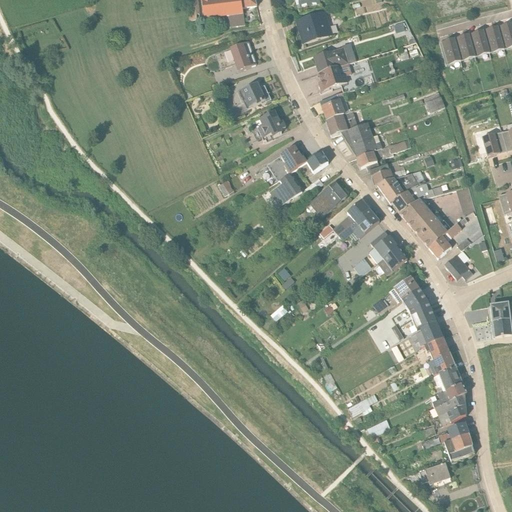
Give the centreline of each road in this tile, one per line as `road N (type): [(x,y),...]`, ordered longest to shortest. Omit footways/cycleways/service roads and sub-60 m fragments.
road 1 (residential): [(450,296),(316,127),(280,57),(263,0)]
road 2 (residential): [(501,511),(475,370),(450,296)]
road 3 (track): [(256,323),(368,445)]
